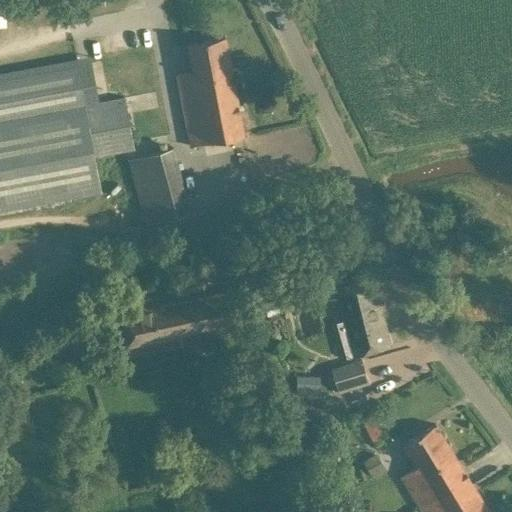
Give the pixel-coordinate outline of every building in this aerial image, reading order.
[(187,45),(190,64),(192,74),(174,77),(187,146),(243,136),(224,38),(187,45)] [(0,80),(0,210),(101,191),(94,156),(133,149),(124,97),(84,105),(77,66),(0,80)] [(127,159),(144,223),(189,211),(172,147),(127,159)] [(373,277),(335,287),(343,321),(338,322),(347,356),(391,345),(382,311),(373,277)] [(122,315),(132,357),(182,345),(181,342),(244,328),(235,290),(122,315)] [(332,366),(339,392),(370,383),(362,357),(332,366)] [(293,358),(279,362),(286,386),(300,382),(293,358)] [(362,421),(372,442),(394,433),(384,411),(362,421)] [(417,466),(401,476),(421,508),(422,511),(489,511),(468,477),(435,423),(418,434),(403,443),(417,466)] [(377,452),(362,460),(371,477),(386,469),(377,452)]
